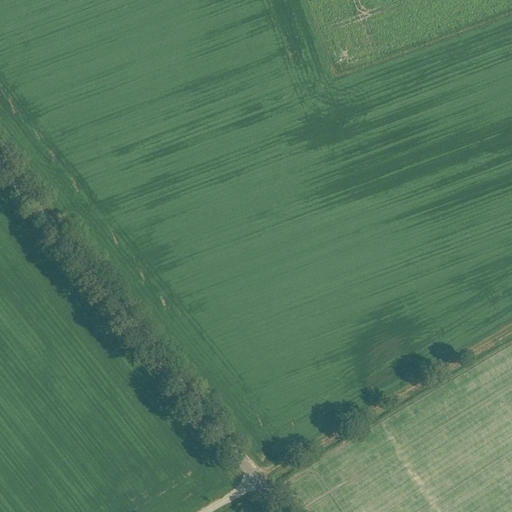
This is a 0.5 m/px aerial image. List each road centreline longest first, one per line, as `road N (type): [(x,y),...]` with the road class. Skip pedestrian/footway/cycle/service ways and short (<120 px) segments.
road 1 (tertiary): [(280,511),(0,164)]
road 2 (track): [(511,329),(197,511)]
